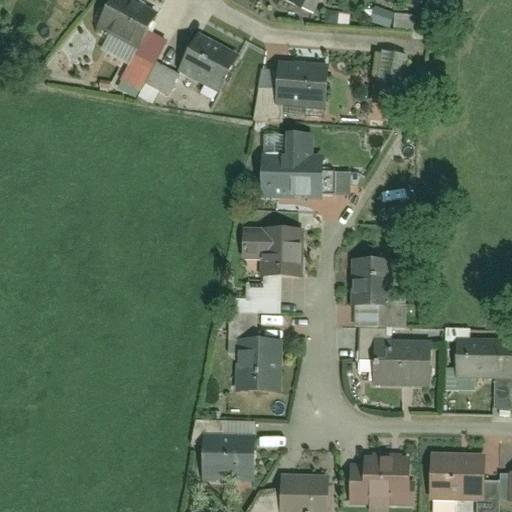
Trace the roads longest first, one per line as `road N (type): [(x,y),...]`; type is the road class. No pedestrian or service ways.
road 1 (residential): [(511,431),(345,424),(324,406),(314,385),(327,262)]
road 2 (residential): [(203,0),(270,36),(381,43)]
